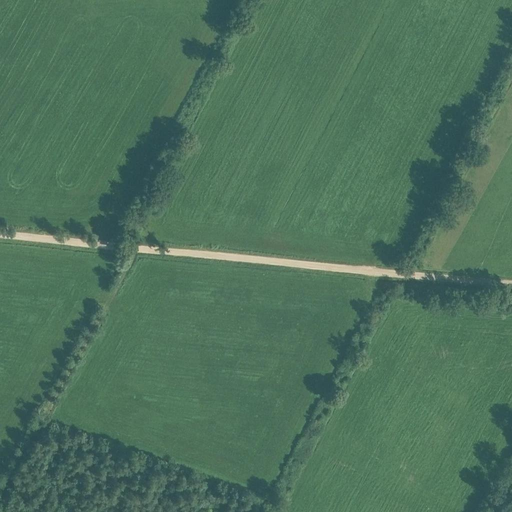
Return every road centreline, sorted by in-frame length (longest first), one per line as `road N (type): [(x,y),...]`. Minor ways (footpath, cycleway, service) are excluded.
road 1 (track): [(0,235),(511,288)]
road 2 (track): [(0,490),(134,250)]
